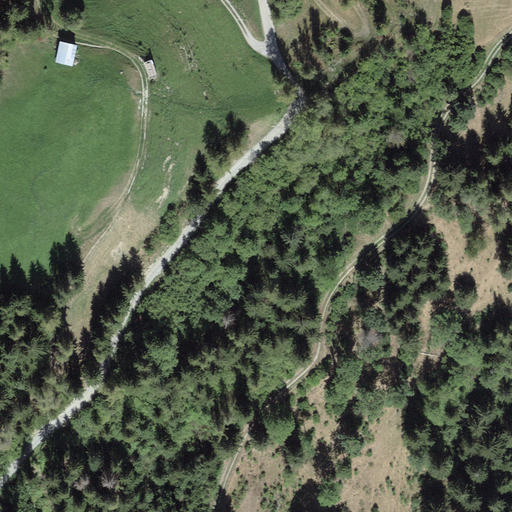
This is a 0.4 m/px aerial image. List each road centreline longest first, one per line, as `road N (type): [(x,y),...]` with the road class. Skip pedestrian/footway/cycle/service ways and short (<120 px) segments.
road 1 (track): [(214,511),(234,447),(309,352),(325,292),(411,208),(445,105),(511,30)]
road 2 (track): [(38,20),(57,36),(134,60),(145,90),(139,161),(126,199),(76,274)]
